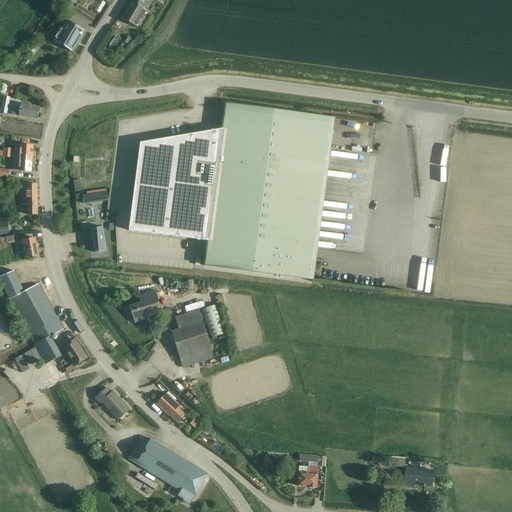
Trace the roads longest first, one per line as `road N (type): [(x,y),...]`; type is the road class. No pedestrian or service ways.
road 1 (unclassified): [(246,511),(120,379),(63,294),(46,215),(47,149),(63,99)]
road 2 (unclassified): [(113,95),(225,80),(511,118)]
